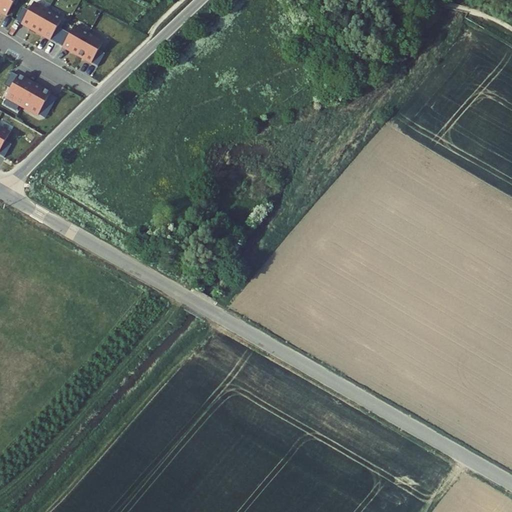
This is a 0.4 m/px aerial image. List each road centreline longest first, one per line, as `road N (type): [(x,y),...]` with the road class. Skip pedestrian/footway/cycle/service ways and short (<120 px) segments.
road 1 (residential): [(2,193),(511,484)]
road 2 (residential): [(2,193),(202,0)]
